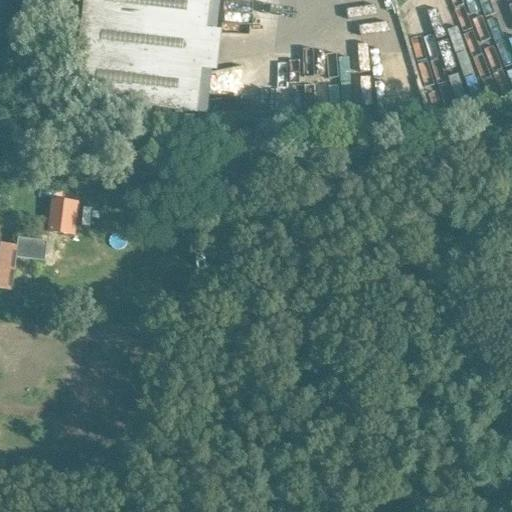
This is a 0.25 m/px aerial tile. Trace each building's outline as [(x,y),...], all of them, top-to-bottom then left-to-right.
[(222,0),(76,0),(65,98),(209,115),(222,0)] [(236,0),(237,8),(263,9),(263,0),(236,0)] [(268,0),(268,9),(292,10),(292,0),(268,0)] [(201,186),(213,187),(213,178),(201,177),(201,186)] [(78,202),(54,199),(50,232),(73,235),(78,202)] [(0,290),(13,292),(14,280),(17,258),(46,261),(48,243),(20,239),(18,249),(7,247),(0,246),(0,290)] [(122,272),(120,272),(78,274),(80,298),(123,296),(122,272)]
